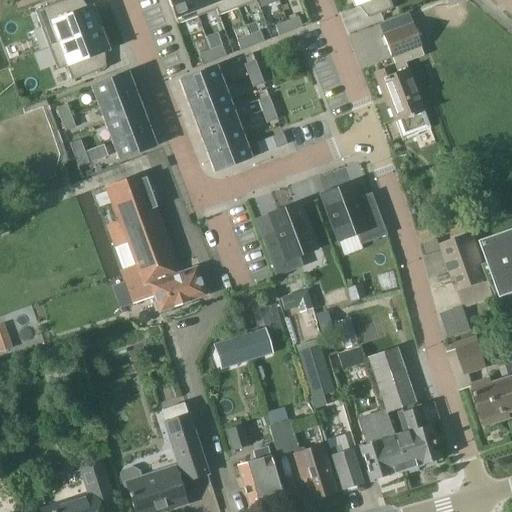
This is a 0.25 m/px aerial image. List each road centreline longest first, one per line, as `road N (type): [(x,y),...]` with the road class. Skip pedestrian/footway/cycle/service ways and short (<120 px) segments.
road 1 (residential): [(123,0),(198,198),(372,136)]
road 2 (residential): [(483,495),(372,136)]
road 3 (residential): [(372,136),(322,0)]
